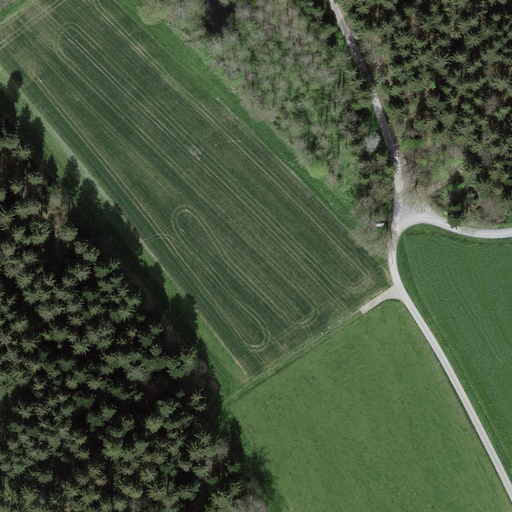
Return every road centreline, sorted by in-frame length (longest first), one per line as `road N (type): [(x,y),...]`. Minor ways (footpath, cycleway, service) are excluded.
road 1 (unclassified): [(320,0),(385,155),(391,261),(401,287),(511,491)]
road 2 (track): [(401,287),(234,398)]
road 3 (track): [(511,103),(503,124),(459,166),(390,206)]
road 4 (track): [(511,223),(485,226),(390,206)]
